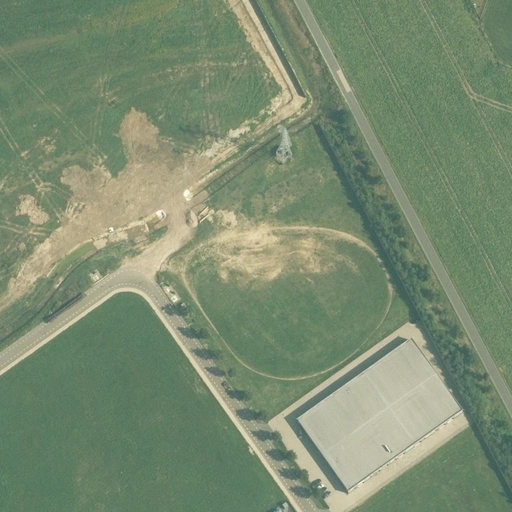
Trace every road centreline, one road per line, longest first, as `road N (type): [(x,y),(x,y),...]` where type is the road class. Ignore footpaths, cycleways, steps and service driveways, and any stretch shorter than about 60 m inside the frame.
road 1 (unclassified): [(511,406),(298,0)]
road 2 (unclassified): [(0,362),(111,282),(135,278),(155,293),(311,511)]
